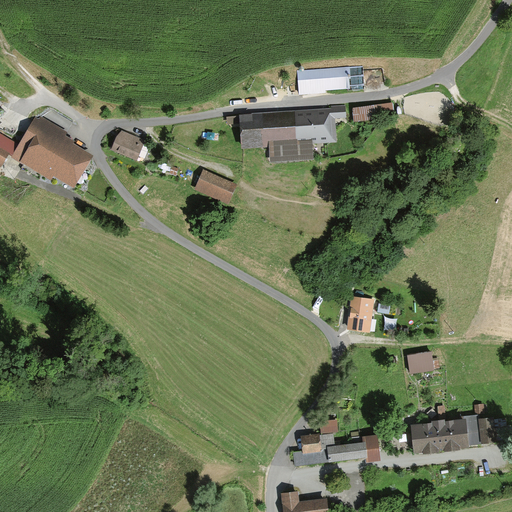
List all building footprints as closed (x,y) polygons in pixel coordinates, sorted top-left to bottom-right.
[(342,70),(298,72),(299,88),(343,86),(342,70)] [(354,74),(354,83),(365,83),(364,73),(354,74)] [(351,109),(353,121),(394,115),(393,102),(351,109)] [(343,108),(225,116),(226,124),(240,123),(241,143),(269,142),(270,159),(310,156),(309,139),(333,138),(332,116),(344,115),(343,108)] [(72,182),(88,156),(61,141),(64,135),(37,119),(15,157),(46,175),(50,169),(72,182)] [(112,147),(135,156),(141,141),(117,132),(112,147)] [(1,135),(0,135),(0,160),(13,144),(1,135)] [(195,189),(225,200),(232,183),(201,172),(195,189)] [(348,328),(365,330),(369,302),(352,299),(348,328)] [(410,371),(430,369),(428,354),(408,356),(410,371)] [(487,413),(486,405),(474,405),(474,414),(487,413)] [(491,417),(479,419),(482,443),(494,442),(491,417)] [(506,437),(504,418),(497,419),(498,438),(506,437)] [(319,421),(320,431),(335,431),(334,420),(319,421)] [(411,427),(415,452),(464,445),(461,420),(411,427)] [(291,452),(293,465),(377,456),(374,436),(363,438),(363,443),(331,446),(330,434),(300,438),(302,451),(291,452)] [(283,511),(324,511),(324,500),(296,502),(295,493),(282,494),(283,511)]
